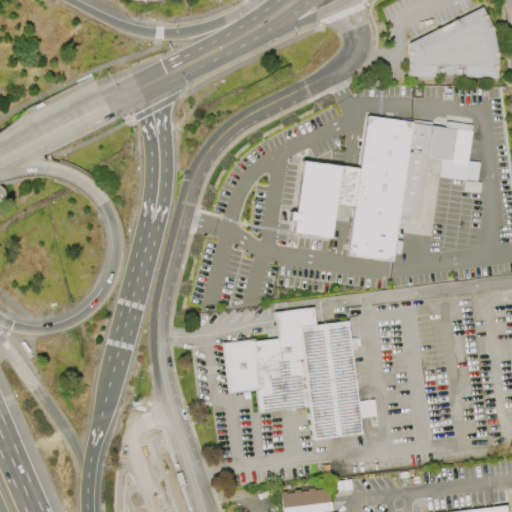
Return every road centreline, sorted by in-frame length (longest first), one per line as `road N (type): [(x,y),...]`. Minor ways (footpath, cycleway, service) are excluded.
road 1 (tertiary): [(163,386),(159,313),(199,166),(234,126),(324,78),(354,47)]
road 2 (motorway): [(102,203),(115,255),(98,300),(44,330),(0,319)]
road 3 (motorway): [(262,0),(171,34),(122,26),(67,0)]
road 4 (motorway): [(112,369),(150,226)]
road 5 (motorway): [(150,226),(156,138),(140,88)]
